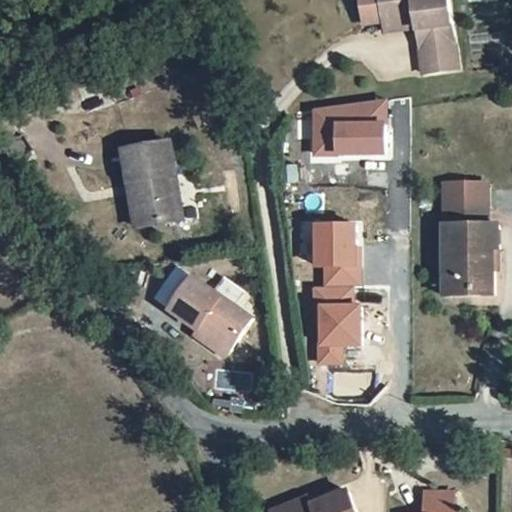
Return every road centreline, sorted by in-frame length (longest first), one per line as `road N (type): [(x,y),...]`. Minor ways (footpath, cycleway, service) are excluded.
road 1 (unclassified): [(0,159),(149,382),(183,424),(209,429)]
road 2 (residential): [(511,424),(233,428)]
road 3 (unknown): [(372,190),(374,426)]
